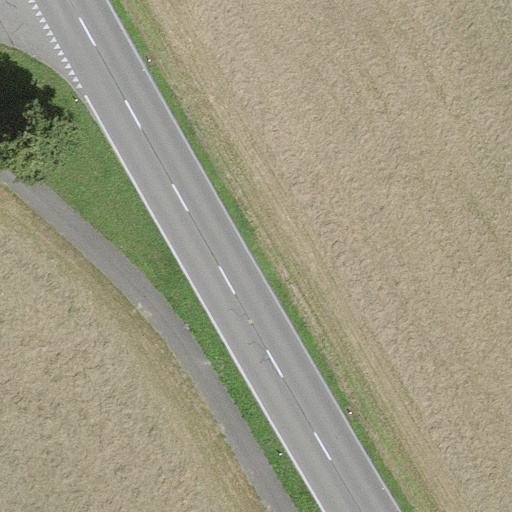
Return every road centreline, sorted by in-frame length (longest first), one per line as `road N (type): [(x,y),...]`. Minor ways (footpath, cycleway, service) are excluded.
road 1 (secondary): [(73,0),(374,511)]
road 2 (track): [(0,156),(190,339),(299,511)]
